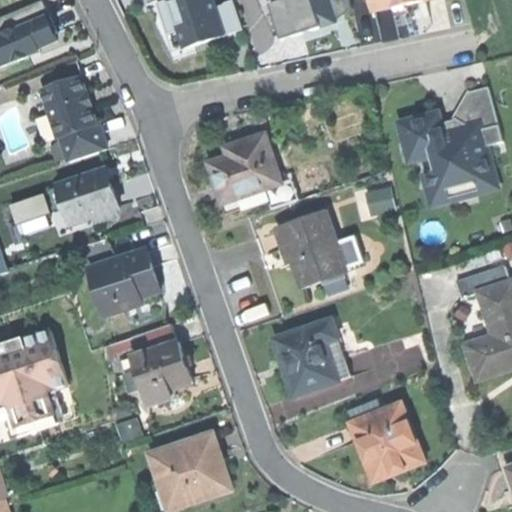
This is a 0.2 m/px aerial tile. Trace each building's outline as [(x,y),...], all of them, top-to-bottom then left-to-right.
[(43,0),(41,0),(10,13),(26,53),(38,48),(56,41),(53,34),(57,32),(51,17),(43,0)] [(213,0),(170,0),(186,46),(206,40),(225,33),(213,0)] [(282,0),(273,3),(284,40),(313,31),(341,22),(340,18),(355,6),(353,0),(282,0)] [(371,0),(374,10),(423,0),(371,0)] [(10,13),(0,16),(0,67),(27,56),(26,53),(10,13)] [(39,52),(38,48),(26,53),(27,56),(39,52)] [(80,76),(42,89),(58,137),(61,136),(69,161),(107,149),(99,123),(96,124),(94,117),(90,106),(86,107),(83,96),(87,95),(80,76)] [(405,141),(410,162),(441,154),(445,170),(425,176),(432,203),(497,186),(487,148),(503,144),(488,89),(470,94),(452,123),(455,136),(444,139),(440,126),(437,115),(400,125),(405,141)] [(220,193),(279,173),(263,123),(240,131),(223,137),(226,146),(206,152),(220,193)] [(452,123),(440,126),(444,139),(455,136),(452,123)] [(107,169),(97,172),(101,182),(111,178),(107,169)] [(52,190),(59,210),(67,207),(73,225),(97,216),(99,223),(117,217),(115,209),(119,208),(115,193),(111,178),(101,182),(97,172),(59,185),(60,187),(52,190)] [(369,191),(375,214),(400,207),(393,184),(369,191)] [(59,237),(99,223),(97,216),(73,225),(67,207),(59,210),(51,212),(59,237)] [(327,212),(279,229),(286,251),(294,248),(299,264),(307,287),(348,273),(327,212)] [(0,233),(0,272),(11,270),(0,233)] [(89,266),(105,315),(126,308),(124,301),(161,289),(154,269),(147,246),(89,266)] [(469,352),(479,382),(506,373),(511,371),(511,284),(510,285),(505,270),(456,286),(462,302),(479,296),(495,344),(469,352)] [(285,370),(294,395),(352,375),(333,320),(275,340),(285,370)] [(113,364),(133,357),(178,343),(171,323),(106,345),(113,364)] [(0,408),(9,406),(17,429),(56,416),(48,391),(70,384),(52,330),(10,344),(0,347),(0,408)] [(178,343),(133,357),(148,403),(168,397),(166,389),(193,380),(186,360),(180,342),(178,343)] [(355,423),(351,425),(361,450),(372,478),(402,466),(404,472),(426,463),(403,405),(383,413),(379,403),(351,414),(355,423)] [(153,456),(172,510),(233,489),(225,468),(221,469),(218,458),(210,436),(153,456)]
